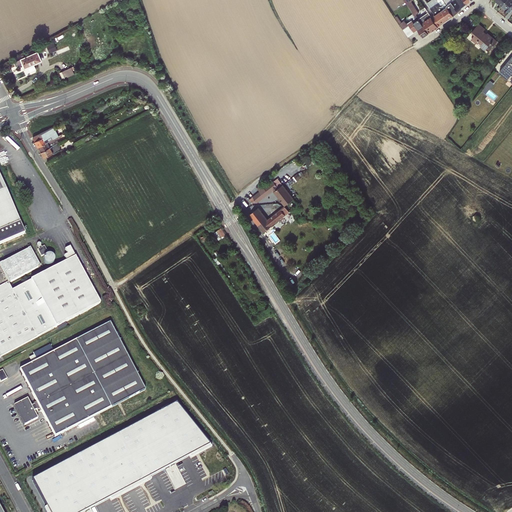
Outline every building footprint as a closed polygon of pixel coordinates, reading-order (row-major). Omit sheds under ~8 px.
[(436,0),(431,0),(427,3),(431,8),(439,3),(436,0)] [(436,0),(439,3),(443,9),(442,10),(449,19),(454,15),(443,0),(436,0)] [(443,0),(454,15),(462,8),(456,0),(443,0)] [(467,4),(463,0),(456,0),(462,8),(467,4)] [(511,0),(507,0),(502,6),(510,12),(511,8),(511,0)] [(411,1),(407,4),(415,16),(419,13),(411,1)] [(439,3),(431,8),(442,24),(449,19),(442,10),(443,9),(439,3)] [(429,12),(419,19),(429,33),(438,26),(429,12)] [(429,33),(419,19),(413,23),(412,20),(406,24),(404,21),(401,23),(397,16),(395,17),(403,29),(409,25),(414,33),(418,30),(423,37),(429,33)] [(481,46),(480,47),(485,51),(486,49),(489,51),(497,41),(487,33),(487,34),(483,31),(485,29),(478,24),(472,31),(475,34),(471,39),(477,43),(481,46)] [(409,25),(403,29),(408,37),(414,33),(409,25)] [(54,41),(47,45),(50,52),(58,49),(54,41)] [(448,41),(444,45),(449,49),(452,45),(448,41)] [(37,51),(21,59),(24,68),(41,60),(37,51)] [(511,56),(499,72),(508,79),(511,74),(511,56)] [(63,78),(74,73),(71,66),(60,72),(63,78)] [(485,86),(482,91),(486,94),(494,84),(490,80),(485,86)] [(108,106),(107,103),(96,109),(97,111),(108,106)] [(33,137),(38,146),(56,137),(57,136),(53,127),(46,130),(39,134),(33,137)] [(74,142),(76,147),(92,138),(90,134),(74,142)] [(38,146),(41,151),(58,142),(56,139),(58,138),(58,136),(57,136),(56,137),(38,146)] [(44,157),(45,156),(53,152),(54,153),(61,149),(58,142),(41,151),(44,157)] [(16,167),(11,169),(17,183),(22,181),(16,167)] [(0,244),(26,233),(0,174),(0,244)] [(260,191),(253,197),(257,202),(273,190),(278,186),(273,181),(265,187),(262,184),(258,188),(260,191)] [(274,191),(285,205),(289,211),(298,204),(283,184),(279,188),(274,191)] [(285,205),(281,209),(286,214),(290,211),(289,211),(285,205)] [(258,207),(254,211),(250,214),(264,232),(282,218),(286,214),(281,209),(268,219),(258,207)] [(287,225),(282,218),(264,232),(267,236),(276,229),(278,232),(287,225)] [(43,245),(37,248),(42,256),(47,253),(43,245)] [(0,357),(100,303),(70,247),(65,249),(70,259),(12,290),(9,284),(10,283),(40,267),(30,247),(3,263),(0,264),(0,357)] [(37,361),(20,370),(37,403),(32,406),(28,398),(14,405),(25,426),(38,419),(35,412),(40,409),(55,437),(145,390),(110,322),(54,352),(50,345),(33,354),(37,361)] [(48,511),(85,511),(209,445),(176,403),(32,480),(48,511)]
